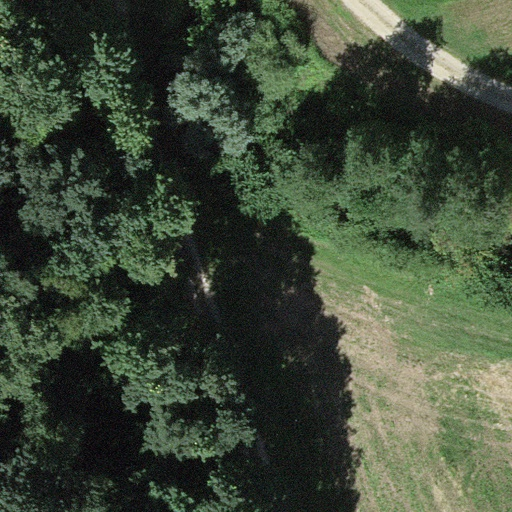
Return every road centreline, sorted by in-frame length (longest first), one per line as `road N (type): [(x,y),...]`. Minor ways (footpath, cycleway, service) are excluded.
road 1 (track): [(261,511),(143,178),(103,27),(104,0)]
road 2 (track): [(354,0),(464,88),(511,102)]
